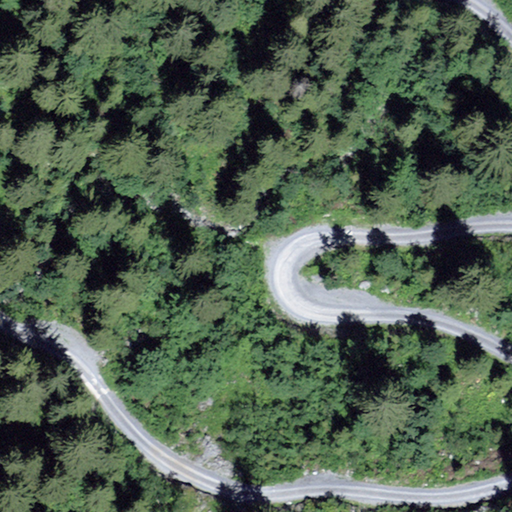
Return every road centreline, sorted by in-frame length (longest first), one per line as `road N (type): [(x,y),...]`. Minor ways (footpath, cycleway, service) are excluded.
road 1 (track): [(511,482),(438,495),(281,493),(189,471),(136,441),(94,388),(0,320)]
road 2 (track): [(511,224),(320,239),(299,246),(285,264),(293,300),(311,310),(391,312),(511,355)]
